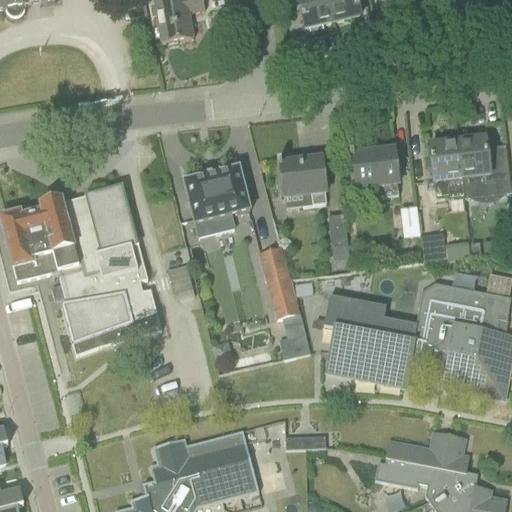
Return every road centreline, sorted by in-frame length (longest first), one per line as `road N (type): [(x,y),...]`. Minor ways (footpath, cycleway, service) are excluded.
road 1 (residential): [(0,139),(258,104)]
road 2 (residential): [(258,104),(511,75)]
road 3 (residential): [(48,511),(0,326)]
